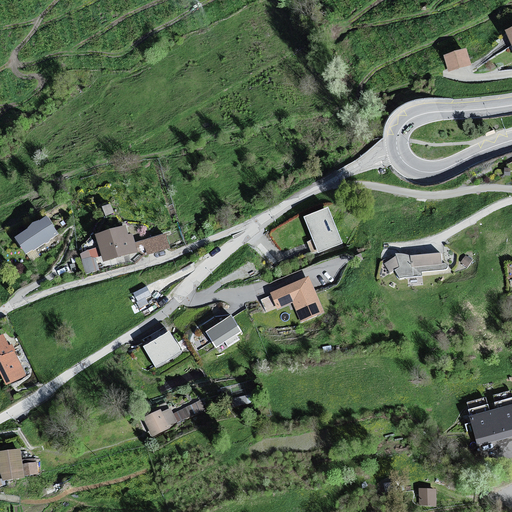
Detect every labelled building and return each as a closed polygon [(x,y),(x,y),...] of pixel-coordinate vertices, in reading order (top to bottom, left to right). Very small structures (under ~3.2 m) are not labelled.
[(467,49),(444,55),(448,70),(471,64),(467,49)] [(111,204),(102,207),(105,216),(114,213),(111,204)] [(328,207),(304,217),(319,253),(343,244),(328,207)] [(28,231),(16,239),(25,253),(57,233),(48,219),(42,223),(38,223),(31,227),(28,231)] [(129,226),(96,234),(103,260),(135,252),(129,226)] [(170,248),(165,234),(136,242),(138,252),(146,250),(147,254),(170,248)] [(86,274),(99,270),(96,257),(100,256),(98,248),(89,250),(80,254),(86,274)] [(396,257),(384,265),(389,274),(393,271),(398,279),(420,277),(420,272),(445,270),(445,266),(442,264),(441,254),(412,257),(397,255),(396,257)] [(470,259),(464,254),(459,261),(464,266),(470,259)] [(308,278),(270,293),(276,308),(291,302),(298,321),(321,312),(308,278)] [(138,301),(153,294),(148,284),(134,291),(138,301)] [(241,331),(231,316),(206,332),(216,347),(241,331)] [(182,352),(169,331),(143,347),(156,368),(182,352)] [(2,334),(0,335),(0,376),(4,385),(23,375),(2,334)] [(488,405),(469,410),(478,445),(511,435),(511,398),(495,403),(496,409),(490,410),(488,405)] [(197,402),(181,408),(185,419),(202,412),(197,402)] [(168,409),(142,421),(151,439),(176,428),(168,409)] [(20,450),(0,452),(0,478),(23,476),(23,475),(21,463),(20,450)] [(34,462),(21,463),(23,475),(36,474),(34,462)] [(436,489),(419,489),(418,504),(436,504),(436,489)]
